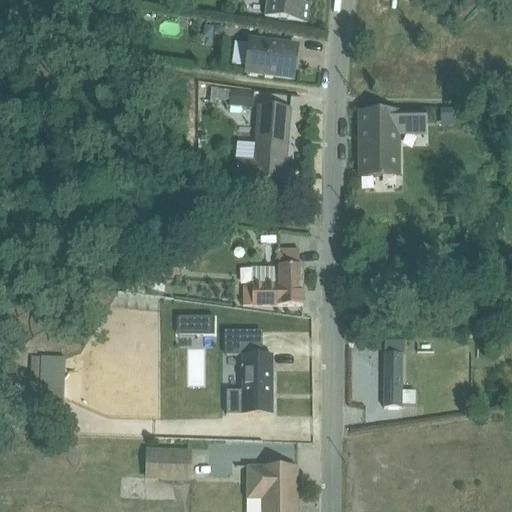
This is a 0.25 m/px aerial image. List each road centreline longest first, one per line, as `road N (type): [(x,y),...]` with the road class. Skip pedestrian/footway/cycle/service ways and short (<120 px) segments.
road 1 (unclassified): [(344,0),(331,102),(329,511)]
road 2 (track): [(511,104),(331,102),(53,62)]
